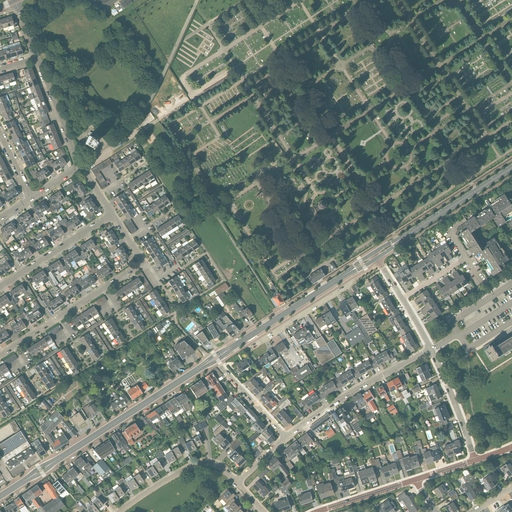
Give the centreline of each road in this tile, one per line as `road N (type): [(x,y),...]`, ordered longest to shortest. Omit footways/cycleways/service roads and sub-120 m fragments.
road 1 (primary): [(0,496),(208,362)]
road 2 (residential): [(0,356),(142,262),(112,212)]
road 3 (residential): [(285,436),(430,349)]
road 4 (primary): [(223,352),(350,271)]
road 5 (unclassified): [(83,166),(138,117),(168,63)]
road 6 (residential): [(236,482),(205,462),(120,511)]
road 7 (primary): [(397,240),(511,168)]
road 8 (residential): [(0,285),(112,212)]
